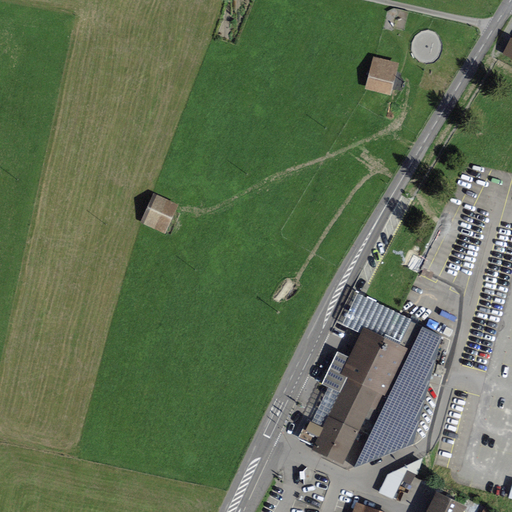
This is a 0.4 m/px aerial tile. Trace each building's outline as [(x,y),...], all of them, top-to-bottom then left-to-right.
[(503,55),(511,59),(511,39),(510,39),(503,55)] [(376,61),(369,86),(387,91),(394,66),(376,61)] [(155,199),(146,218),(152,221),(151,225),(161,230),(172,206),(155,199)] [(378,305),(394,312),(413,272),(398,264),(378,305)] [(316,447),(329,453),(327,459),(346,469),(412,443),(441,332),(394,312),(378,305),(358,293),(342,323),(360,332),(349,356),(337,351),(322,384),(342,393),(321,436),(316,447)] [(501,319),(491,358),(511,363),(511,321),(507,321),(501,319)] [(460,511),(463,507),(450,500),(451,497),(447,494),(445,498),(437,494),(428,511),(460,511)]
